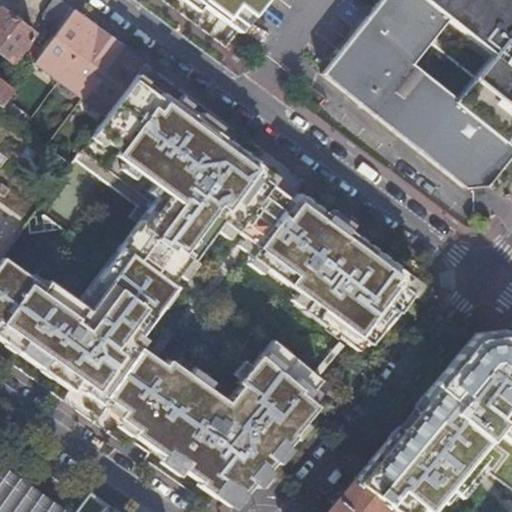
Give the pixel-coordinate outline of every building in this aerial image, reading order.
[(71,9),(59,0),(50,0),(40,14),(40,18),(56,29),(71,9)] [(194,0),(236,31),(261,0),(194,0)] [(511,0),(379,0),(322,74),(466,188),(487,185),(511,153),(511,0)] [(0,104),(10,91),(0,83),(0,55),(11,63),(12,62),(24,72),(30,64),(40,51),(27,41),(33,33),(0,9),(0,104)] [(91,24),(71,9),(56,29),(40,51),(30,64),(102,116),(133,73),(142,62),(124,48),(113,40),(91,24)] [(265,171),(133,73),(102,116),(78,149),(149,202),(93,278),(99,283),(81,307),(75,303),(44,280),(39,286),(0,257),(0,340),(68,389),(75,379),(85,386),(81,391),(97,403),(102,396),(119,409),(114,416),(131,427),(128,432),(196,480),(194,483),(212,496),(217,489),(233,501),(261,468),(263,469),(272,458),(270,456),(280,444),(282,446),(292,434),(290,432),(313,405),(309,401),(317,392),(310,387),(317,379),(268,338),(233,381),(237,384),(223,401),(164,359),(161,364),(126,339),(132,332),(135,334),(171,286),(167,282),(186,257),(188,259),(218,219),(253,246),(246,255),(307,300),(299,309),(343,342),(350,332),(365,343),(393,310),(394,311),(407,292),(399,286),(407,276),(294,192),(288,200),(259,179),(265,171)] [(70,159),(0,107),(0,157),(47,191),(70,159)] [(0,157),(0,199),(26,219),(47,191),(0,157)] [(99,283),(93,278),(75,303),(81,307),(99,283)] [(472,333),(351,480),(386,506),(394,511),(511,511),(511,336),(503,329),(472,333)] [(0,511),(52,511),(54,510),(30,492),(27,496),(18,490),(21,486),(7,476),(4,480),(0,477),(0,511)] [(380,511),(386,506),(351,480),(331,504),(324,511),(380,511)]
